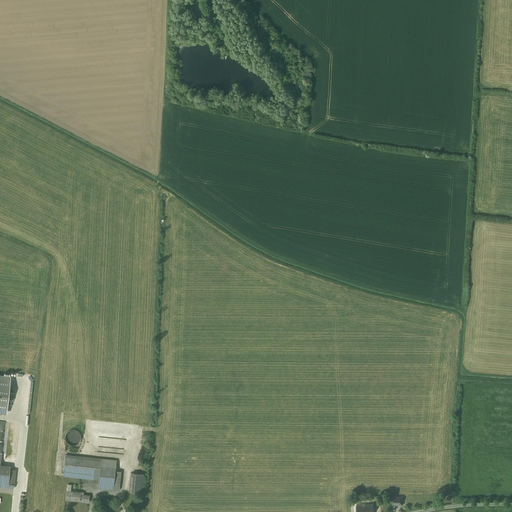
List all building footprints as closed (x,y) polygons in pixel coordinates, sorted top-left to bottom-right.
[(0,374),(0,409),(6,411),(10,376),(0,374)] [(97,430),(94,430),(94,424),(88,425),(90,435),(99,434),(99,432),(97,433),(97,430)] [(73,429),(72,429),(71,429),(70,429),(69,430),(68,431),(67,432),(66,433),(66,434),(65,435),(65,436),(65,437),(65,438),(65,439),(66,440),(66,441),(67,442),(68,443),(69,444),(70,444),(71,444),(72,444),(74,444),(75,444),(76,443),(77,442),(78,442),(79,441),(79,439),(80,438),(80,436),(80,435),(79,434),(79,433),(79,432),(78,431),(77,430),(76,430),(75,429),(74,429),(73,429)] [(117,460),(65,454),(63,476),(96,479),(96,482),(98,483),(98,487),(103,488),(105,469),(115,470),(117,460)] [(11,469),(0,467),(0,471),(0,486),(14,488),(15,479),(9,478),(11,469)] [(115,470),(105,469),(103,488),(119,490),(121,471),(115,470)] [(143,474),(131,473),(129,491),(142,492),(143,474)] [(90,495),(81,494),(81,492),(67,490),(66,500),(89,502),(90,495)] [(373,511),(373,503),(356,504),(356,511),(373,511)]
